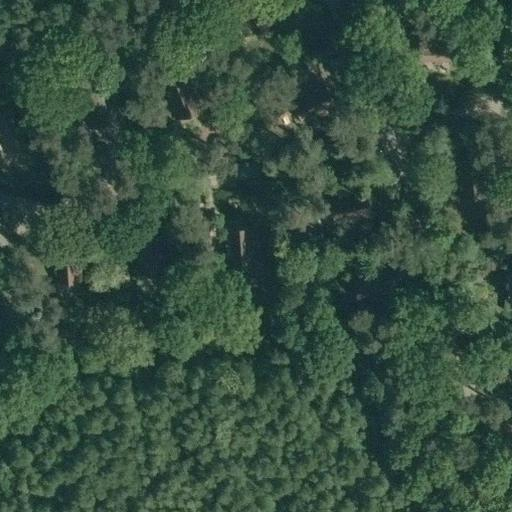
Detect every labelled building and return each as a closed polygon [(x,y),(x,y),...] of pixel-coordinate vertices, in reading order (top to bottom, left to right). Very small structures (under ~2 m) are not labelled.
[(255,0),(248,4),(261,28),(291,13),(284,0),(255,0)] [(418,59),(453,60),(453,32),(419,31),(418,59)] [(400,36),(387,35),(386,54),(399,54),(400,36)] [(54,68),(64,64),(62,58),(52,62),(54,68)] [(162,85),(174,117),(200,108),(188,76),(162,85)] [(21,100),(30,96),(22,79),(14,82),(21,100)] [(293,97),(304,122),(335,107),(324,83),(293,97)] [(77,96),(91,127),(116,116),(103,85),(77,96)] [(0,117),(0,138),(7,153),(31,141),(16,110),(0,117)] [(457,163),(460,196),(487,194),(485,161),(457,163)] [(330,196),(335,224),(369,218),(364,190),(330,196)] [(225,228),(227,263),(255,261),(253,227),(225,228)] [(200,240),(212,240),(212,229),(200,230),(200,240)] [(136,239),(140,273),(167,271),(164,236),(136,239)] [(51,246),(54,281),(82,279),(79,244),(51,246)] [(486,268),(496,269),(496,260),(486,259),(486,268)] [(352,276),(358,303),(393,295),(387,268),(352,276)] [(120,281),(120,269),(111,269),(111,282),(120,281)] [(489,361),(489,347),(480,348),(481,361),(489,361)]
